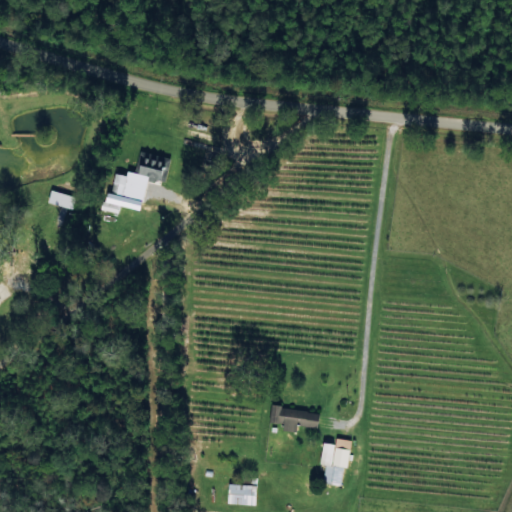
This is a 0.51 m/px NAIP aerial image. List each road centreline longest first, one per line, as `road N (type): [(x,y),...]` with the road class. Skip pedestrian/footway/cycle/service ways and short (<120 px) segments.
road 1 (residential): [(511,132),(195,96),(0,43)]
road 2 (residential): [(0,350),(254,149),(286,109)]
